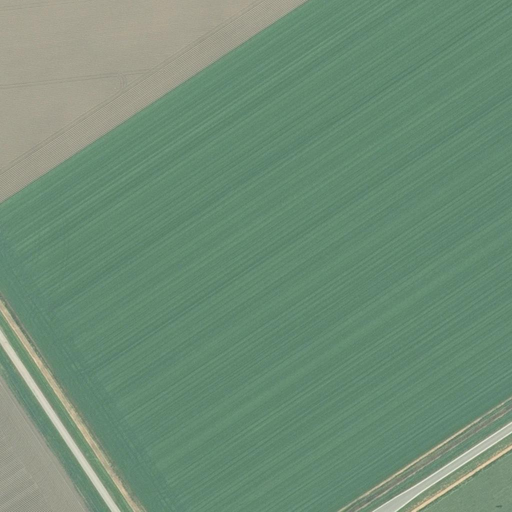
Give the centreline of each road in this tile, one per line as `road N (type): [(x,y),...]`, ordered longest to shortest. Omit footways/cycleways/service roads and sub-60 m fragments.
road 1 (unclassified): [(114,511),(0,336)]
road 2 (unclassified): [(380,511),(511,423)]
